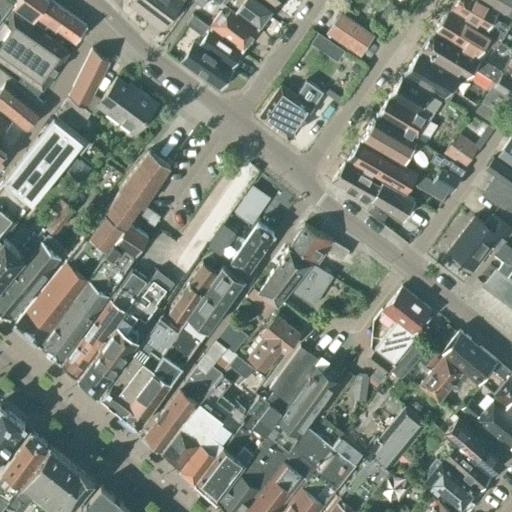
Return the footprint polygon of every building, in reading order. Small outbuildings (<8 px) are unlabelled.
[(86,24),(52,0),(17,0),(75,40),(86,24)] [(131,0),(129,3),(162,27),(181,0),(131,0)] [(272,5),(264,0),(231,0),(229,4),(258,26),(272,5)] [(498,9),(482,0),(454,0),(450,6),(489,29),(487,32),(491,35),(490,36),(499,41),(508,25),(494,16),(498,9)] [(482,0),(498,9),(511,17),(511,2),(510,2),(511,0),(482,0)] [(209,24),(241,49),(257,27),(230,6),(224,13),(220,10),(209,24)] [(434,28),(477,55),(490,36),(491,35),(487,32),(447,10),(434,28)] [(36,96),(42,88),(68,50),(12,11),(0,28),(0,58),(21,73),(16,79),(36,96)] [(373,33),(340,11),(326,31),(359,54),(373,33)] [(201,33),(207,25),(192,14),(186,22),(201,33)] [(219,35),(208,28),(198,43),(194,40),(181,61),(220,88),(233,67),(231,66),(242,51),(219,35)] [(434,28),(419,50),(443,65),(465,79),(473,68),(494,82),(502,70),(477,55),(434,28)] [(322,34),(314,46),(338,64),(347,53),(322,34)] [(67,95),(85,107),(102,73),(109,60),(92,47),(67,95)] [(443,65),(419,50),(403,73),(431,88),(449,98),(462,77),(458,74),(443,65)] [(511,53),(502,70),(511,76),(511,53)] [(0,110),(12,119),(24,128),(43,102),(36,96),(16,79),(0,66),(0,110)] [(492,86),(511,98),(511,76),(502,70),(492,86)] [(102,73),(85,108),(89,111),(88,113),(100,121),(106,111),(134,132),(157,102),(139,88),(137,91),(116,76),(113,81),(102,73)] [(401,76),(389,94),(406,104),(420,112),(428,116),(429,117),(430,118),(441,99),(401,76)] [(295,93),(280,83),(259,115),(286,133),(286,134),(294,133),(294,132),(312,105),(322,90),(305,78),(295,93)] [(511,99),(511,98),(492,86),(482,103),(502,115),(511,99)] [(416,138),(429,117),(428,116),(420,112),(406,104),(389,94),(375,114),(416,138)] [(67,96),(56,112),(78,127),(88,113),(89,111),(85,108),(67,96)] [(0,135),(11,119),(0,111),(0,135)] [(0,210),(70,125),(59,115),(41,138),(37,135),(2,179),(0,181),(0,210)] [(416,140),(374,116),(360,137),(402,161),(416,140)] [(70,125),(0,210),(0,236),(83,135),(70,125)] [(477,145),(458,131),(443,152),(463,166),(477,145)] [(511,135),(495,158),(511,170),(511,135)] [(345,158),(404,192),(410,182),(438,197),(444,186),(359,137),(345,158)] [(115,238),(127,221),(170,164),(149,149),(120,188),(120,189),(103,211),(107,213),(89,237),(107,251),(115,238)] [(450,190),(457,180),(460,176),(457,175),(463,167),(435,150),(430,160),(439,166),(431,179),(444,186),(450,190)] [(485,167),(494,173),(511,185),(511,183),(511,170),(492,156),(485,167)] [(404,192),(345,158),(331,179),(372,204),(368,210),(379,218),(380,217),(379,216),(385,207),(403,218),(414,197),(404,192)] [(511,197),(511,185),(494,173),(487,183),(511,199),(511,197)] [(235,206),(245,213),(262,190),(252,183),(235,206)] [(504,209),(511,199),(487,183),(480,193),(504,209)] [(75,208),(66,201),(45,226),(54,233),(75,208)] [(448,248),(473,268),(490,246),(496,251),(511,230),(511,227),(492,212),(484,223),(473,215),(448,248)] [(228,259),(246,271),(273,232),(256,220),(243,238),(238,234),(228,247),(234,251),(228,259)] [(147,234),(127,221),(115,238),(136,252),(147,234)] [(342,258),(347,249),(332,239),(304,222),(290,243),(317,261),(325,249),(342,258)] [(0,308),(9,316),(66,247),(43,228),(38,234),(23,253),(0,281),(0,308)] [(18,249),(3,234),(0,237),(0,281),(23,253),(38,234),(33,231),(18,249)] [(105,254),(83,237),(14,322),(38,343),(50,327),(105,254)] [(50,327),(51,327),(38,344),(59,361),(108,294),(136,252),(115,238),(107,251),(105,254),(50,327)] [(274,266),(258,288),(253,285),(245,296),(264,310),(272,300),(277,303),(288,287),(313,304),(331,274),(288,246),(274,266)] [(511,269),(511,246),(511,247),(498,267),(509,274),(511,269)] [(217,269),(202,259),(167,309),(182,319),(217,269)] [(245,273),(228,261),(195,309),(197,310),(212,320),(242,276),(245,273)] [(62,363),(77,375),(134,297),(138,292),(148,278),(131,266),(111,295),(90,324),(62,363)] [(481,285),(490,292),(504,272),(495,266),(481,285)] [(157,305),(174,280),(156,268),(148,278),(138,292),(157,305)] [(490,292),(499,298),(511,281),(511,278),(504,272),(490,292)] [(511,281),(499,298),(508,305),(511,300),(511,281)] [(431,307),(400,282),(379,308),(394,321),(374,346),(393,362),(420,328),(416,325),(431,307)] [(140,297),(138,300),(134,297),(77,375),(95,392),(138,337),(126,328),(146,301),(140,297)] [(175,332),(121,412),(137,426),(212,320),(197,310),(179,336),(175,332)] [(284,350),(299,331),(275,313),(261,332),(264,335),(248,355),(265,367),(280,348),(284,350)] [(100,395),(121,412),(175,332),(174,332),(175,328),(160,317),(100,395)] [(247,333),(234,324),(228,320),(215,338),(179,385),(143,433),(160,449),(222,371),(236,353),(233,350),(247,333)] [(458,328),(441,349),(478,382),(490,367),(505,379),(493,394),(511,410),(511,372),(495,360),(496,358),(458,328)] [(319,358),(216,499),(230,511),(235,511),(285,448),(283,446),(292,433),(287,429),(291,424),(295,426),(351,346),(335,336),(319,358)] [(426,347),(416,339),(391,369),(401,377),(426,347)] [(194,479),(216,499),(319,358),(300,344),(276,377),(279,379),(266,398),(258,393),(241,415),(243,416),(194,479)] [(391,364),(373,350),(366,359),(375,366),(369,374),(355,372),(352,398),(365,400),(367,379),(375,385),(385,374),(384,373),(391,364)] [(454,387),(465,373),(441,355),(418,385),(438,400),(450,384),(454,387)] [(179,466),(209,432),(221,416),(205,404),(208,401),(210,402),(232,374),(224,368),(222,371),(160,449),(179,466)] [(510,446),(511,444),(511,413),(492,399),(483,410),(468,399),(461,409),(510,446)] [(0,451),(23,422),(0,403),(0,451)] [(364,503),(363,502),(364,500),(363,499),(388,468),(397,457),(411,467),(417,458),(404,448),(426,421),(404,403),(376,437),(380,440),(322,511),(354,511),(357,508),(361,511),(363,511),(371,502),(367,499),(364,503)] [(442,432),(454,443),(489,474),(505,454),(456,415),(442,432)] [(209,432),(179,466),(193,479),(231,428),(224,423),(217,432),(218,433),(216,437),(209,432)] [(284,506),(331,443),(308,425),(238,511),(272,511),(280,502),(284,506)] [(0,506),(48,443),(31,429),(0,470),(0,506)] [(41,500),(72,461),(49,443),(4,504),(14,511),(19,511),(30,498),(27,495),(30,491),(41,500)] [(279,511),(316,511),(335,488),(356,462),(331,443),(284,506),(279,511)] [(489,474),(454,443),(444,457),(477,489),(489,474)] [(461,511),(477,490),(441,460),(423,481),(461,511)] [(72,461),(41,500),(52,509),(49,511),(66,511),(94,478),(78,465),(77,466),(72,461)] [(134,511),(100,483),(75,511),(134,511)] [(425,511),(456,511),(437,497),(425,511)]
